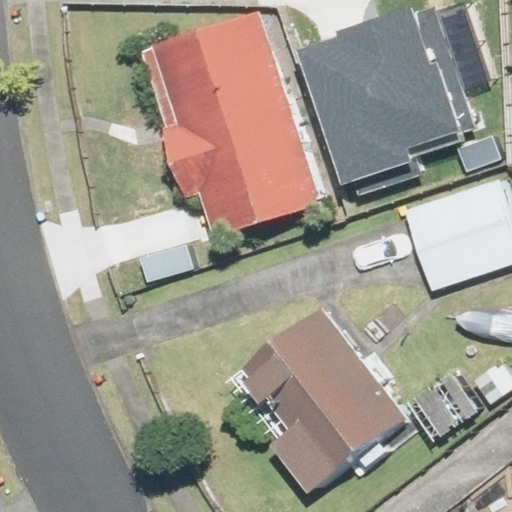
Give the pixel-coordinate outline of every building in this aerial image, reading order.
[(443,0),(313,43),(357,176),(435,150),(431,137),(483,120),(443,0)] [(216,195),(230,240),(341,205),(279,10),(158,48),(206,198),(216,195)] [(416,213),(443,291),(511,267),(511,196),(507,182),(416,213)] [(245,378),(333,490),(425,419),(337,306),(245,378)] [(469,371),(419,405),(447,448),(497,414),(469,371)] [(511,511),(511,466),(456,511),(511,511)]
